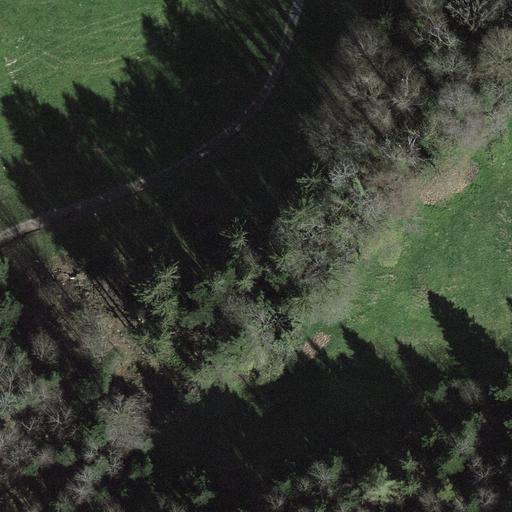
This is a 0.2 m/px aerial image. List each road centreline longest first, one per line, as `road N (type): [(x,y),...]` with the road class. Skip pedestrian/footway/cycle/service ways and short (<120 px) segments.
road 1 (trunk): [(0,248),(511,73)]
road 2 (track): [(0,238),(202,147),(277,61),(296,0)]
